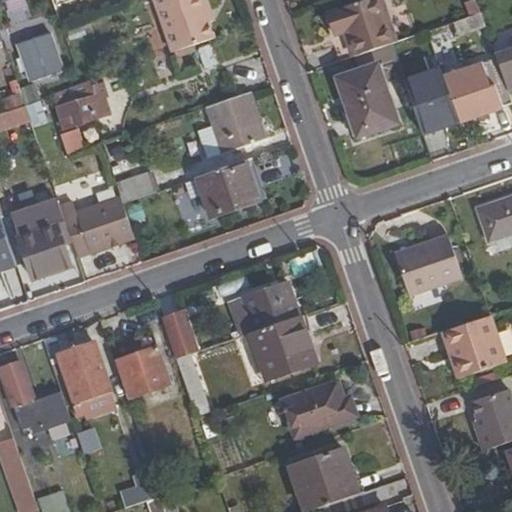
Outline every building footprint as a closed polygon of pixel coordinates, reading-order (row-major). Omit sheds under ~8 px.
[(155,0),(174,54),(215,40),(210,26),(206,14),(210,12),(206,0),(155,0)] [(391,44),(395,42),(380,0),(365,0),(326,13),(334,36),(345,32),(353,57),(391,44)] [(28,1),(10,4),(14,26),(32,22),(28,1)] [(206,14),(210,26),(215,25),(210,12),(206,14)] [(52,34),(18,45),(30,84),(65,73),(52,34)] [(511,49),(495,55),(497,62),(507,91),(511,89),(511,49)] [(507,91),(497,62),(444,79),(457,120),(511,102),(507,91)] [(398,126),(380,68),(338,82),(358,139),(398,126)] [(419,133),(457,120),(444,79),(443,75),(404,88),(419,133)] [(63,131),(99,120),(97,113),(108,109),(106,100),(108,99),(104,85),(54,100),(63,131)] [(26,105),(40,100),(36,88),(33,89),(21,93),(26,105)] [(250,93),(209,108),(215,126),(198,131),(207,158),(224,153),(225,155),(266,141),(250,93)] [(47,123),(40,100),(26,105),(33,128),(47,123)] [(97,113),(99,120),(111,117),(108,109),(97,113)] [(69,153),(89,148),(84,129),(64,133),(69,153)] [(123,150),(107,157),(111,167),(127,162),(123,150)] [(245,161),(197,177),(211,217),(259,200),(245,161)] [(118,188),(120,194),(123,203),(155,192),(150,177),(118,188)] [(74,203),(61,207),(78,257),(135,237),(123,203),(120,194),(76,209),(74,203)] [(511,197),(478,210),(488,241),(511,232),(511,197)] [(53,218),(40,223),(43,231),(19,239),(33,279),(70,267),(53,218)] [(0,272),(16,267),(0,220),(0,272)] [(511,232),(488,241),(492,253),(511,246),(511,232)] [(395,254),(409,295),(458,278),(444,236),(395,254)] [(299,317),(300,317),(289,283),(229,304),(240,337),(246,335),(252,333),(299,317)] [(164,317),(178,358),(199,351),(186,309),(164,317)] [(315,366),(299,317),(252,333),(269,381),(315,366)] [(488,317),(438,335),(444,353),(450,351),(459,379),(504,365),(488,317)] [(269,381),(252,333),(246,335),(262,383),(269,381)] [(94,343),(59,355),(76,403),(110,391),(94,343)] [(132,397),(171,384),(159,348),(119,361),(132,397)] [(450,351),(444,353),(454,381),(459,379),(450,351)] [(33,430),(69,417),(60,390),(33,399),(20,363),(0,370),(20,426),(30,423),(33,430)] [(197,416),(212,413),(202,364),(188,366),(197,416)] [(349,418),(337,383),(283,402),(295,437),(349,418)] [(474,434),(481,454),(511,443),(511,405),(507,392),(469,405),(474,418),(479,433),(474,434)] [(470,420),(474,434),(479,433),(474,418),(470,420)] [(18,454),(10,429),(0,432),(0,449),(3,459),(18,454)] [(289,466),(303,511),(307,511),(312,510),(327,505),(342,500),(361,494),(345,447),(289,466)] [(122,499),(126,509),(160,497),(157,487),(152,473),(133,479),(138,494),(122,499)] [(157,487),(160,497),(180,490),(177,480),(157,487)] [(349,511),(391,498),(387,485),(361,494),(342,500),(345,511),(349,511)] [(67,511),(61,492),(35,502),(38,511),(67,511)] [(329,511),(345,511),(342,500),(327,505),(329,511)] [(153,504),(154,511),(168,511),(166,501),(153,504)]
